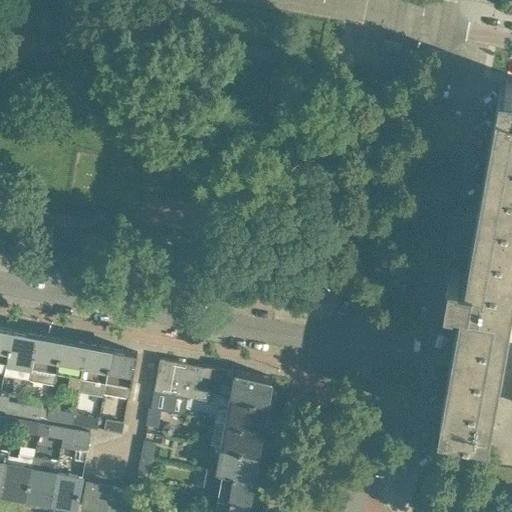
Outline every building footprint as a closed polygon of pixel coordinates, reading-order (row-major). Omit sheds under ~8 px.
[(490,430),(511,306),(511,82),(505,81),(471,271),(461,269),(462,267),(450,265),(445,292),(467,297),(446,418),(445,418),(444,421),(490,430)] [(0,326),(0,372),(5,374),(14,329),(0,326)] [(14,329),(5,374),(29,378),(37,333),(14,329)] [(63,338),(37,333),(29,378),(54,383),(57,369),(63,338)] [(68,385),(79,387),(87,342),(63,338),(57,369),(71,372),(68,385)] [(103,395),(103,392),(112,347),(87,342),(79,387),(78,391),(103,395)] [(112,347),(103,392),(110,393),(128,396),(129,396),(137,352),(112,347)] [(164,390),(182,393),(210,399),(211,390),(193,386),(195,379),(198,379),(200,373),(219,377),(217,391),(221,367),(160,356),(154,389),(164,391),(164,390)] [(217,391),(220,392),(231,393),(232,394),(267,400),(272,376),(221,367),(217,391)] [(154,389),(151,405),(161,407),(164,391),(154,389)] [(264,419),(267,400),(232,394),(231,393),(220,392),(215,417),(228,420),(263,426),(263,424),(264,419)] [(8,400),(6,410),(23,413),(24,403),(8,400)] [(24,403),(23,413),(41,416),(43,407),(24,403)] [(158,425),(161,407),(151,405),(148,423),(158,425)] [(74,412),(56,409),(49,408),(48,418),(72,422),(74,412)] [(74,412),(72,422),(97,427),(99,417),(74,412)] [(0,425),(14,428),(16,418),(0,414),(0,425)] [(262,429),(263,426),(228,420),(215,417),(211,442),(223,444),(258,451),(261,435),(262,429)] [(16,418),(14,428),(30,431),(32,421),(16,418)] [(122,431),(123,421),(107,418),(105,428),(122,431)] [(49,424),(47,434),(63,437),(64,427),(49,424)] [(61,445),(87,450),(90,432),(64,427),(63,437),(61,445)] [(145,440),(142,455),(152,457),(155,442),(145,440)] [(255,468),(258,451),(223,444),(219,469),(254,475),(254,474),(255,468)] [(0,489),(2,490),(9,453),(10,451),(0,448),(0,489)] [(2,490),(27,494),(31,470),(34,454),(16,451),(16,455),(9,453),(2,490)] [(27,494),(51,499),(55,475),(58,459),(34,454),(31,470),(27,494)] [(152,457),(142,455),(139,472),(149,474),(152,457)] [(254,475),(219,469),(206,466),(202,491),(218,494),(249,500),(252,485),(253,479),(254,475)] [(77,504),(82,479),(55,475),(51,499),(77,504)] [(83,505),(95,507),(99,483),(87,481),(83,505)] [(112,485),(99,483),(95,507),(107,509),(112,485)] [(112,485),(107,509),(118,511),(123,487),(112,485)] [(123,511),(130,511),(132,504),(135,489),(123,487),(118,511),(123,511)] [(135,490),(135,489),(132,504),(143,506),(145,492),(135,490)] [(247,511),(249,500),(218,494),(214,511),(247,511)]
